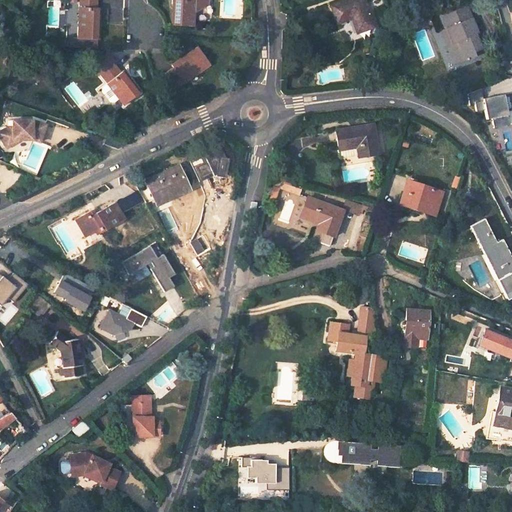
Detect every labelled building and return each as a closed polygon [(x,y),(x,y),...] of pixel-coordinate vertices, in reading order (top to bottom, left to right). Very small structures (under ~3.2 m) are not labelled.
[(98,0),(81,0),(81,5),(79,5),(77,36),(98,37),(101,7),(97,7),(98,0)] [(173,0),(172,23),(194,25),(194,9),(208,2),(207,0),(173,0)] [(354,20),(359,34),(374,28),(364,0),(344,0),(330,5),(337,26),(354,20)] [(411,6),(415,18),(431,13),(428,1),(411,6)] [(447,44),(455,64),(474,57),(473,54),(480,51),(474,35),(476,34),(466,6),(442,15),(452,43),(447,44)] [(209,62),(197,46),(173,63),(174,66),(165,73),(174,86),(183,80),(184,82),(209,62)] [(113,62),(105,51),(89,63),(97,74),(101,71),(113,62)] [(121,70),(113,62),(101,71),(108,80),(107,81),(107,82),(102,86),(102,90),(110,100),(114,100),(119,96),(124,103),(140,90),(124,69),(121,70)] [(165,82),(156,84),(159,92),(168,90),(165,82)] [(483,99),(480,89),(466,94),(469,105),(474,104),(476,112),(485,110),(486,119),(491,118),(494,128),(509,125),(504,94),(483,99)] [(7,126),(0,131),(0,137),(4,144),(11,139),(31,137),(38,140),(44,122),(31,117),(11,119),(12,126),(7,126)] [(335,132),(338,151),(339,150),(356,148),(357,155),(358,158),(377,154),(372,125),(335,132)] [(357,155),(356,148),(339,150),(340,158),(357,155)] [(145,180),(135,185),(148,208),(156,204),(189,191),(178,166),(145,180)] [(400,202),(434,213),(442,191),(408,180),(400,202)] [(299,194),(301,187),(284,183),(280,187),(299,194)] [(313,229),(310,239),(329,246),(334,237),(342,211),(307,198),(300,218),(318,224),(316,230),(313,229)] [(346,199),(342,211),(359,216),(363,205),(346,199)] [(89,212),(75,220),(85,237),(99,230),(101,233),(124,220),(115,203),(92,216),(89,212)] [(469,225),(496,279),(510,272),(511,271),(511,261),(501,239),(495,242),(483,218),(469,225)] [(156,258),(149,246),(121,262),(128,274),(134,271),(150,262),(153,267),(150,268),(151,271),(164,292),(174,286),(168,277),(174,274),(163,254),(156,258)] [(150,262),(134,271),(138,278),(151,271),(150,268),(153,267),(150,262)] [(511,298),(511,275),(510,272),(496,279),(507,301),(511,298)] [(0,304),(2,306),(9,297),(15,302),(28,284),(14,273),(9,280),(0,273),(0,304)] [(85,311),(93,296),(61,280),(54,295),(85,311)] [(33,290),(23,303),(38,315),(49,303),(33,290)] [(352,399),(366,401),(367,393),(371,390),(371,384),(373,384),(380,386),(384,361),(360,358),(362,338),(372,339),(372,333),(371,332),(373,312),(358,310),(355,338),(344,337),(345,328),(327,327),(325,344),(334,345),(333,354),(353,356),(352,365),(351,366),(353,366),(352,377),(350,377),(350,378),(349,388),(353,388),(352,399)] [(403,343),(414,347),(415,338),(426,339),(429,312),(406,310),(405,320),(404,320),(403,320),(402,321),(401,321),(400,322),(400,323),(400,326),(400,327),(401,328),(401,329),(402,329),(403,329),(404,330),(404,337),(403,343)] [(140,328),(126,316),(109,337),(123,348),(140,328)] [(511,355),(511,340),(484,328),(477,344),(511,358),(511,355)] [(77,340),(67,341),(56,332),(49,342),(61,351),(63,369),(61,370),(62,376),(64,376),(65,380),(80,377),(79,368),(81,367),(79,356),(83,356),(81,340),(77,340)] [(350,378),(350,377),(352,377),(353,366),(351,366),(352,365),(346,364),(344,378),(350,378)] [(492,425),(509,428),(510,420),(511,420),(511,390),(499,388),(492,425)] [(146,417),(146,402),(131,403),(132,436),(158,436),(158,422),(151,421),(151,417),(150,417),(146,417)] [(0,429),(15,418),(11,412),(0,418),(0,429)] [(376,463),(398,465),(400,448),(377,446),(377,450),(369,449),(369,445),(332,442),(331,460),(368,463),(368,459),(376,460),(376,463)] [(456,461),(467,462),(467,451),(456,450),(456,461)] [(84,474),(102,483),(101,485),(113,490),(120,474),(110,469),(109,468),(105,467),(106,463),(87,455),(86,454),(70,456),(71,460),(73,473),(73,475),(84,474)] [(268,458),(241,459),(241,466),(247,466),(247,477),(255,476),(255,483),(264,483),(264,490),(287,490),(287,468),(274,468),(273,463),(268,463),(268,458)] [(73,473),(71,460),(65,461),(63,464),(64,472),(67,474),(73,473)] [(466,491),(457,491),(458,501),(467,501),(466,491)]
